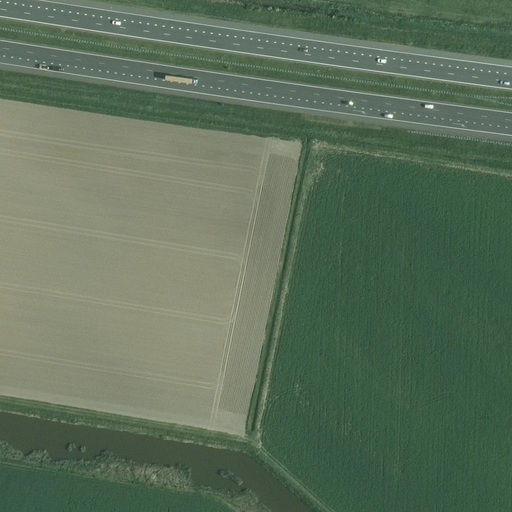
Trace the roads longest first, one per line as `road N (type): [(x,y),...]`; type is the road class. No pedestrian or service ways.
road 1 (motorway): [(511,82),(0,8)]
road 2 (motorway): [(0,47),(511,120)]
